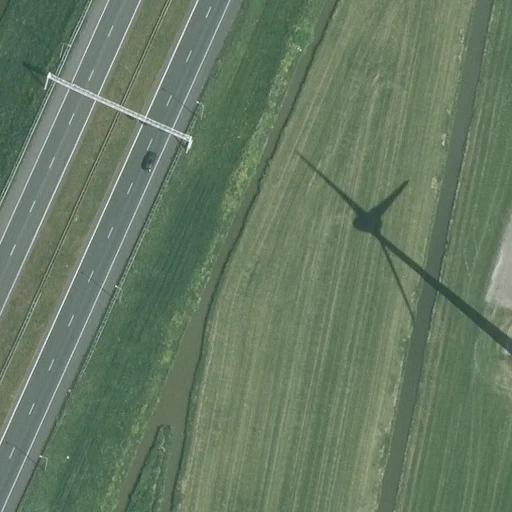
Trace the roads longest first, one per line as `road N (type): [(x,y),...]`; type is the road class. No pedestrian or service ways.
road 1 (motorway): [(0,482),(215,0)]
road 2 (motorway): [(131,0),(0,292)]
